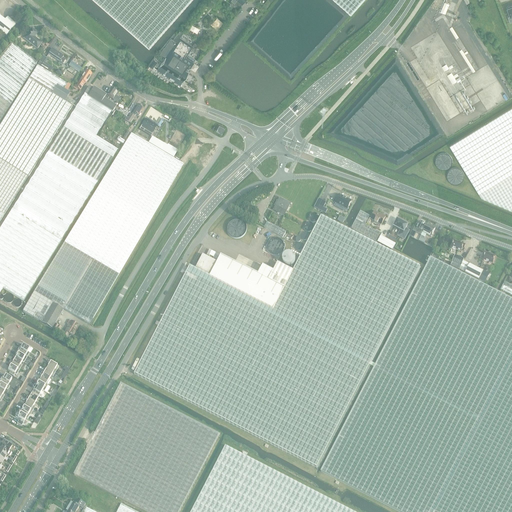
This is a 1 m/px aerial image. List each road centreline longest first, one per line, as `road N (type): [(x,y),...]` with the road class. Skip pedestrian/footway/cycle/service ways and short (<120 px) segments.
road 1 (unclassified): [(36,511),(201,234),(235,196),(279,178)]
road 2 (primary): [(59,452),(196,223),(269,147)]
road 3 (primary): [(260,143),(173,236),(49,447)]
road 4 (unclassified): [(223,142),(154,239),(90,359)]
road 5 (primary): [(287,155),(485,223)]
road 6 (primary): [(485,223),(310,148)]
road 7 (primary): [(402,0),(270,133)]
road 8 (unclassified): [(452,226),(324,179),(279,178)]
road 9 (tertiary): [(17,0),(153,100)]
road 10 (primary): [(297,121),(384,40),(413,0)]
road 11 (residential): [(0,356),(12,333),(43,349),(2,425)]
